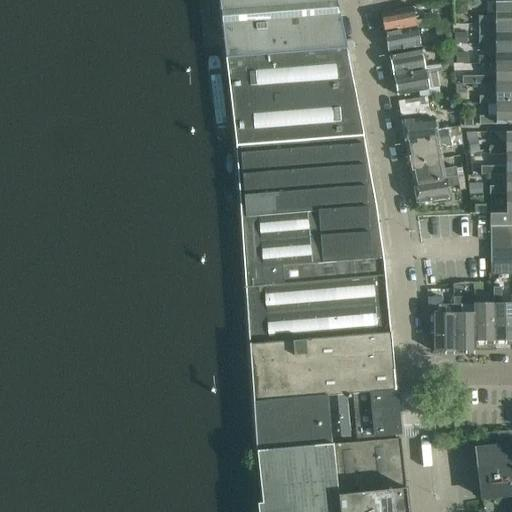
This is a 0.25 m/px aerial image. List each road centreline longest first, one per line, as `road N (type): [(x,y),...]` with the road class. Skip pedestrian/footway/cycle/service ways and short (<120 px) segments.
road 1 (residential): [(410,379),(355,0)]
road 2 (residential): [(425,511),(410,379)]
